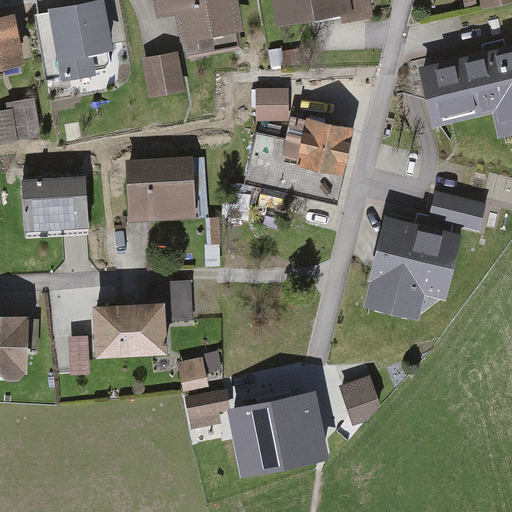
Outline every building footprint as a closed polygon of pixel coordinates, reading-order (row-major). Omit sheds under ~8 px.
[(243,0),(164,0),(167,21),(190,18),(197,62),(252,54),(243,0)] [(380,0),(287,0),(293,32),(383,17),(380,0)] [(511,0),(492,0),(495,11),(511,7),(511,0)] [(120,1),(61,10),(69,62),(128,53),(120,1)] [(37,4),(46,69),(60,67),(51,2),(37,4)] [(24,14),(0,19),(0,73),(37,65),(24,14)] [(511,55),(425,75),(436,129),(511,112),(511,55)] [(186,56),(149,61),(155,101),(192,96),(186,56)] [(294,92),(261,93),(263,130),(295,129),(294,92)] [(0,147),(48,140),(42,101),(16,105),(17,113),(0,115),(0,147)] [(367,132),(319,122),(308,168),(356,178),(367,132)] [(137,164),(139,222),(210,219),(207,160),(137,164)] [(94,177),(30,180),(32,238),(97,235),(94,177)] [(495,203),(442,193),(437,217),(490,226),(495,203)] [(478,239),(399,221),(378,306),(436,320),(441,296),(463,301),(478,239)] [(134,304),(104,306),(107,357),(181,353),(179,322),(198,321),(196,281),(133,285),(134,304)] [(0,379),(42,380),(42,315),(0,314),(0,379)] [(72,326),(72,367),(88,367),(88,326),(72,326)] [(219,345),(206,348),(211,379),(224,377),(219,345)] [(179,354),(184,385),(209,382),(204,351),(179,354)] [(384,380),(352,391),(362,423),(395,413),(384,380)] [(237,393),(192,400),(198,433),(243,426),(237,393)] [(319,402),(252,407),(256,461),(323,456),(319,402)]
